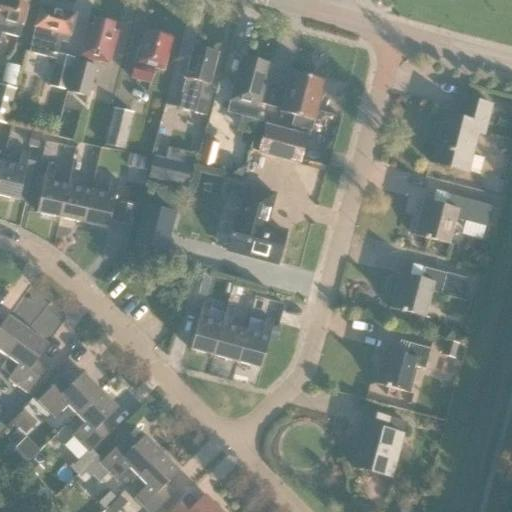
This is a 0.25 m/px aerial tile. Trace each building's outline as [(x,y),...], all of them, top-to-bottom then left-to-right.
[(0,0),(0,39),(1,35),(19,39),(28,3),(16,0),(0,0)] [(59,54),(62,43),(68,44),(75,15),(57,10),(41,5),(33,35),(34,35),(29,53),(50,58),(56,59),(57,60),(59,54)] [(91,28),(86,27),(77,64),(74,63),(67,93),(88,98),(96,67),(90,66),(92,60),(108,64),(115,34),(109,32),(111,24),(93,20),(91,28)] [(169,39),(144,33),(141,48),(137,47),(133,63),(135,64),(131,77),(150,82),(153,69),(162,71),(169,39)] [(178,109),(193,113),(201,82),(209,85),(218,55),(215,54),(213,49),(209,48),(204,51),(193,47),(184,78),(186,79),(178,109)] [(67,91),(75,58),(59,54),(57,60),(56,59),(49,86),(67,91)] [(235,79),(229,99),(226,112),(258,121),(261,108),(258,107),(265,81),(262,80),(266,63),(244,57),(238,80),(235,79)] [(308,79),(289,73),(279,111),(292,115),(290,125),(310,131),(324,82),(319,81),(316,76),(313,76),(308,79)] [(0,123),(7,126),(15,90),(0,85),(0,123)] [(486,125),(492,105),(464,98),(459,118),(443,114),(437,134),(434,148),(433,149),(430,162),(432,163),(436,164),(468,173),(468,169),(478,172),(482,157),(472,154),(473,151),(478,133),(484,134),(486,125)] [(113,108),(105,146),(125,151),(134,113),(113,108)] [(307,137),(264,124),(257,152),(300,164),(300,163),(307,138),(307,137)] [(40,136),(31,134),(29,147),(38,149),(40,136)] [(212,168),(218,145),(206,141),(200,165),(212,168)] [(19,163),(3,159),(0,174),(0,192),(20,197),(31,150),(22,148),(19,163)] [(191,166),(153,157),(152,157),(147,178),(149,178),(186,186),(191,166)] [(69,183),(53,180),(56,163),(48,162),(45,173),(38,172),(35,187),(42,188),(38,208),(63,214),(69,183)] [(63,214),(86,218),(93,188),(78,184),(81,169),(72,167),(69,183),(63,214)] [(93,188),(86,218),(110,224),(120,177),(111,175),(108,191),(93,188)] [(227,250),(277,263),(285,232),(266,227),(275,194),(247,187),(238,220),(235,219),(227,250)] [(464,221),(488,227),(494,207),(448,195),(445,206),(422,200),(413,235),(448,245),(455,219),(464,221)] [(132,207),(120,204),(116,223),(127,226),(132,207)] [(145,204),(145,206),(134,244),(139,245),(165,252),(171,231),(176,212),(145,204)] [(432,292),(441,294),(467,301),(472,281),(424,268),(421,279),(398,273),(389,308),(425,318),(432,292)] [(197,273),(192,296),(208,299),(213,277),(197,273)] [(188,350),(213,357),(221,325),(204,321),(209,304),(201,302),(188,350)] [(226,308),(221,325),(213,357),(236,363),(244,331),(229,327),(234,310),(226,308)] [(0,353),(7,358),(27,330),(8,316),(0,327),(0,353)] [(244,331),(236,363),(260,369),(268,339),(271,327),(273,322),(264,319),(260,335),(244,331)] [(271,327),(268,339),(276,341),(279,329),(271,327)] [(27,330),(7,358),(17,365),(6,380),(27,395),(42,374),(32,367),(48,345),(27,330)] [(458,343),(445,340),(441,356),(454,359),(458,343)] [(425,369),(430,349),(408,343),(405,354),(383,348),(373,383),(409,393),(416,367),(425,369)] [(76,415),(100,390),(83,373),(64,393),(56,384),(39,401),(38,402),(41,406),(55,419),(67,406),(76,415)] [(118,408),(100,390),(76,415),(85,424),(72,437),(87,452),(74,466),(72,464),(69,467),(77,475),(96,456),(92,451),(107,437),(98,428),(118,408)] [(16,417),(25,406),(13,396),(4,408),(16,417)] [(37,423),(24,410),(12,423),(25,436),(37,423)] [(391,477),(403,435),(405,435),(408,423),(364,412),(360,425),(363,425),(352,467),(391,477)] [(102,461),(96,456),(77,475),(82,480),(89,472),(99,483),(108,474),(116,482),(129,469),(137,477),(163,452),(146,435),(126,455),(117,446),(102,461)] [(27,461),(16,449),(11,454),(22,466),(27,461)] [(180,469),(163,452),(137,477),(147,486),(133,500),(145,511),(155,511),(169,499),(160,490),(180,469)] [(43,469),(33,459),(26,466),(36,476),(43,469)] [(103,509),(115,498),(105,489),(94,500),(103,509)] [(220,511),(205,496),(197,504),(188,495),(171,511),(220,511)]
